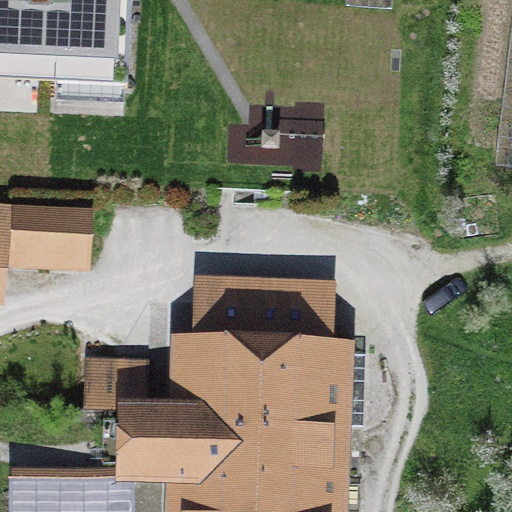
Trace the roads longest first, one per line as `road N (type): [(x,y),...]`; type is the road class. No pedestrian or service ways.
road 1 (track): [(0,324),(204,261),(302,260),(363,279),(392,319),(413,391),(382,511)]
road 2 (track): [(377,290),(511,257)]
